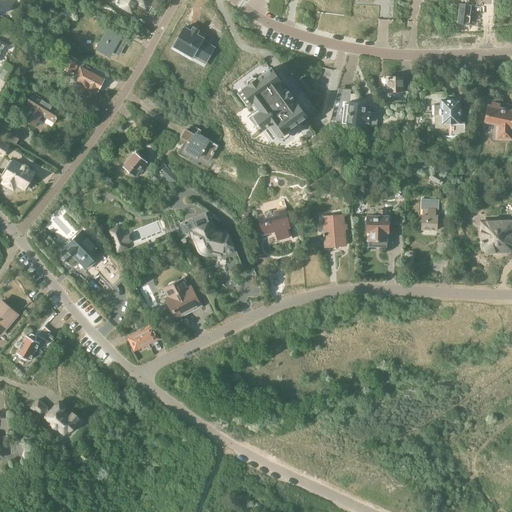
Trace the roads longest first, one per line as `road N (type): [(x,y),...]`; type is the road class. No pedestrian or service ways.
road 1 (residential): [(137,376),(289,302),(391,289),(511,294)]
road 2 (residential): [(235,0),(264,21),(354,50),(511,51)]
road 3 (residential): [(14,232),(107,119),(178,0)]
road 4 (residential): [(137,376),(214,434),(366,511)]
road 5 (unclassified): [(137,376),(84,324),(14,232)]
